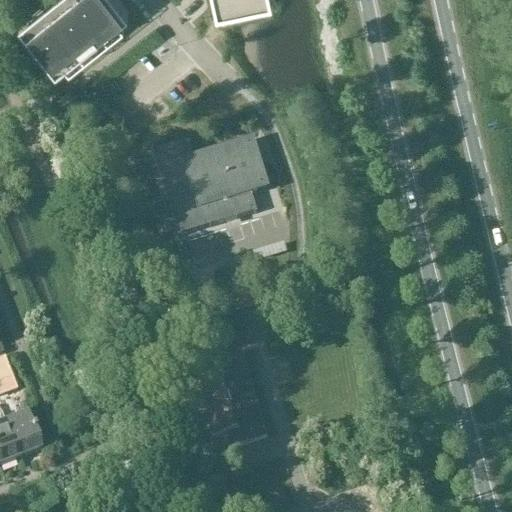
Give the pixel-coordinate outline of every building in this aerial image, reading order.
[(45,0),(20,21),(57,68),(66,61),(70,66),(124,24),(120,18),(129,11),(120,0),(45,0)] [(216,0),(218,8),(254,0),(216,0)] [(187,144),(153,155),(179,239),(257,214),(251,195),(267,190),(253,144),(193,162),(187,144)] [(289,238),(256,244),(258,253),(291,247),(289,238)] [(200,356),(234,345),(230,332),(196,342),(200,356)] [(203,365),(207,380),(195,383),(195,385),(196,384),(213,440),(212,441),(212,442),(225,438),(229,453),(268,441),(242,354),(203,365)] [(0,360),(0,382),(12,378),(4,359),(0,360)] [(26,416),(5,425),(20,462),(41,454),(26,416)] [(5,425),(0,426),(0,469),(20,462),(5,425)]
